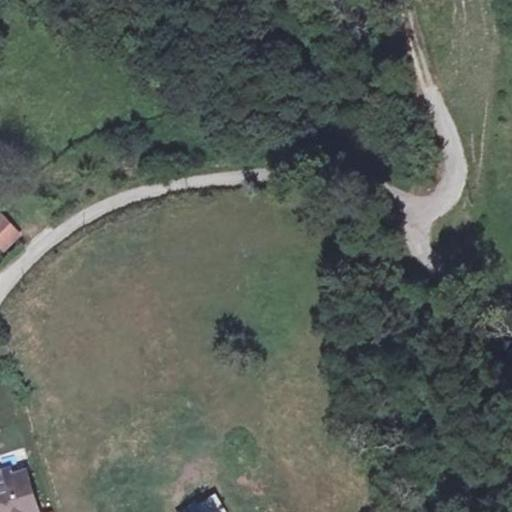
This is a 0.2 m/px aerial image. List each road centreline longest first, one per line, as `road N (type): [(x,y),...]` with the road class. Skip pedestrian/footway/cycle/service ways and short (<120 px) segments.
road 1 (unclassified): [(439,118),(454,166),(440,194),(404,206),(289,174),(145,191),(66,229),(28,256),(0,293)]
road 2 (track): [(406,0),(439,118)]
